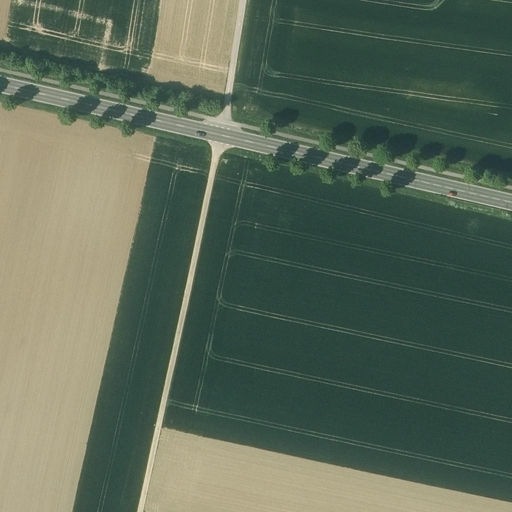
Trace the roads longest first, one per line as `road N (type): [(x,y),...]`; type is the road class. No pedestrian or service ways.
road 1 (secondary): [(511,202),(0,84)]
road 2 (track): [(140,511),(220,134)]
road 3 (track): [(243,0),(220,134)]
